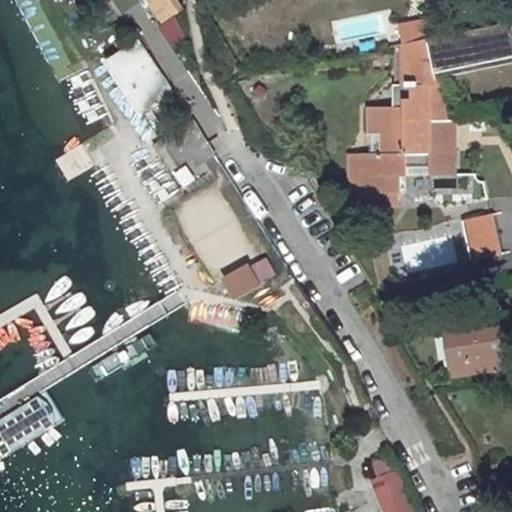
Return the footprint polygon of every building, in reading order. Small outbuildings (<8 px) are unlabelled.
[(140,0),(162,29),(178,18),(166,0),(165,0),(140,0)] [(445,0),(455,9),(463,0),(445,0)] [(511,22),(432,39),(437,73),(511,56),(511,22)] [(141,36),(101,56),(130,113),(171,93),(141,36)] [(383,134),(384,154),(359,154),(360,177),(360,192),(398,193),(402,193),(402,176),(409,176),(409,168),(432,167),(431,176),(456,175),(456,120),(448,120),(437,73),(432,39),(404,45),(406,87),(395,87),(394,108),(370,109),(370,134),(383,134)] [(192,118),(162,135),(178,162),(189,156),(195,166),(214,155),(192,118)] [(349,207),(399,207),(398,193),(360,192),(360,177),(359,154),(348,154),(349,207)] [(493,212),(463,217),(469,261),(500,257),(493,212)] [(219,275),(229,298),(275,277),(265,254),(219,275)] [(485,327),(450,331),(456,373),(491,369),(492,374),(510,370),(503,327),(486,330),(485,327)] [(414,511),(397,470),(371,481),(383,511),(414,511)]
